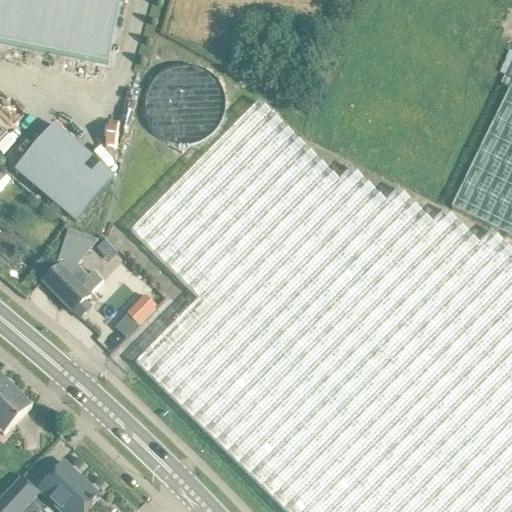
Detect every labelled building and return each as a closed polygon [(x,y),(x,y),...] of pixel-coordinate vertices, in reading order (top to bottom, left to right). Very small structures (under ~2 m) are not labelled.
[(0,0),(0,45),(108,67),(121,0),(0,0)] [(511,84),(451,209),(511,239),(511,84)] [(200,302),(150,350),(136,364),(284,511),(511,511),(511,253),(492,233),(479,246),(445,213),(432,225),(398,191),(385,204),(351,171),(339,183),(259,104),(131,234),(200,302)] [(0,125),(0,142),(8,134),(0,125)] [(114,178),(54,126),(15,172),(76,223),(114,178)] [(57,270),(43,284),(72,314),(80,322),(87,315),(79,307),(85,301),(86,300),(90,296),(101,285),(103,284),(93,274),(88,278),(78,267),(98,241),(68,232),(57,266),(60,268),(57,270)] [(144,297),(127,315),(139,327),(157,309),(144,297)] [(0,376),(0,432),(4,437),(18,423),(32,408),(0,376)] [(60,511),(87,511),(100,499),(74,475),(63,465),(39,491),(60,511)] [(0,511),(20,511),(37,495),(22,481),(0,504),(0,511)]
